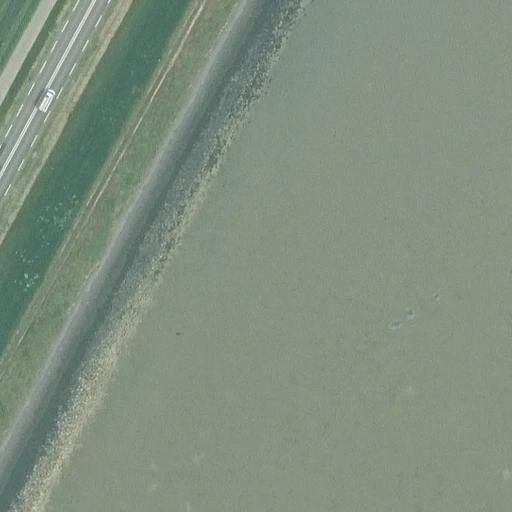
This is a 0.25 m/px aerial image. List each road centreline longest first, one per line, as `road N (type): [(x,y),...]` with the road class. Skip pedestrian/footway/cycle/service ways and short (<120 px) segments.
road 1 (track): [(204,0),(0,376)]
road 2 (primary): [(0,181),(97,0)]
